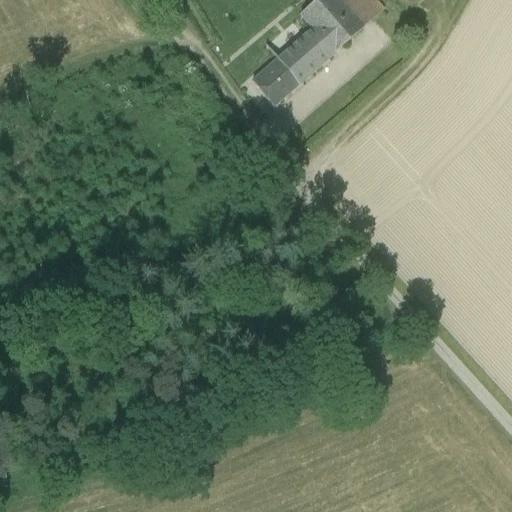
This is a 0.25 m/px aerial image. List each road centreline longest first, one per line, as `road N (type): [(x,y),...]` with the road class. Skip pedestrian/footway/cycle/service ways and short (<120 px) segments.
road 1 (unclassified): [(511,425),(255,136)]
road 2 (track): [(456,0),(431,48),(291,177)]
road 3 (track): [(162,0),(226,106),(255,136)]
